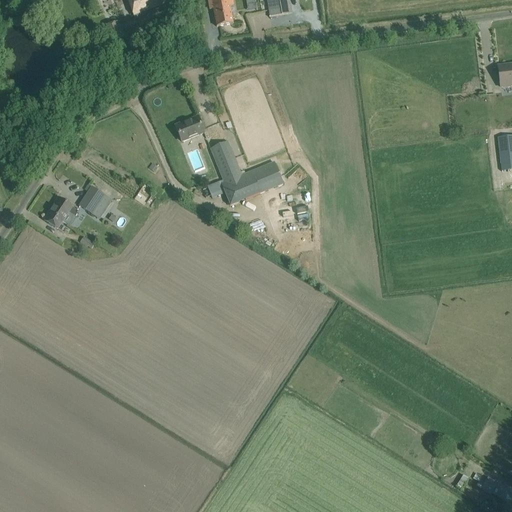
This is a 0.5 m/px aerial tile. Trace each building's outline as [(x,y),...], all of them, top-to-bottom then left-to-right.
[(160,8),(172,3),(170,0),(128,0),(135,19),(161,10),(160,8)] [(230,7),(234,6),(232,0),(208,0),(210,10),(214,10),(217,27),(233,24),(230,7)] [(292,14),(289,0),(266,0),(270,18),(292,14)] [(126,39),(119,21),(104,27),(111,44),(126,39)] [(511,86),(511,67),(499,69),(499,67),(498,67),(501,88),(511,86)] [(175,127),(182,142),(204,133),(198,118),(197,118),(198,120),(185,125),(184,123),(175,127)] [(511,162),(511,136),(497,138),(500,164),(511,162)] [(225,144),(210,150),(222,181),(227,193),(224,194),(230,208),(240,204),(284,186),(274,163),(242,175),(229,142),(226,143),(225,144)] [(180,177),(189,174),(185,154),(175,157),(180,177)] [(79,206),(100,220),(113,201),(91,187),(91,188),(87,185),(84,190),(88,193),(79,206)] [(51,210),(65,219),(68,214),(75,218),(77,214),(78,215),(79,213),(78,213),(79,212),(72,208),(61,200),(57,206),(55,205),(51,210)] [(57,230),(65,219),(51,210),(44,221),(57,230)] [(85,237),(81,242),(91,250),(95,245),(85,237)] [(476,474),(473,479),(478,482),(478,484),(482,487),(511,505),(511,503),(511,490),(497,482),(494,480),(494,481),(487,478),(486,480),(482,477),(481,477),(476,474)]
